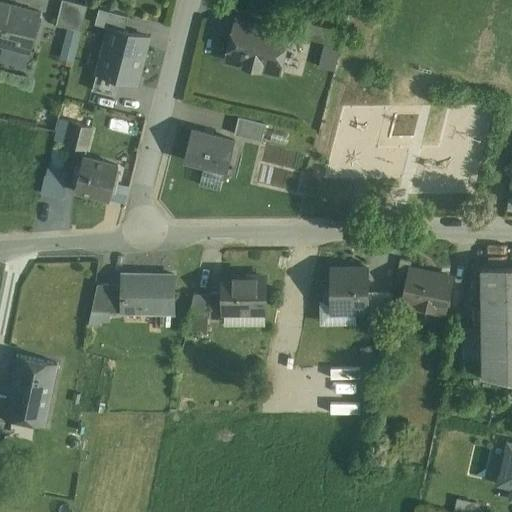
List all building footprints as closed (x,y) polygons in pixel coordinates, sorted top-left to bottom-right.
[(87,7),(62,0),(61,0),(55,25),(80,32),(87,7)] [(40,13),(0,3),(0,46),(0,47),(29,54),(40,13)] [(288,32),(236,19),(226,60),(277,73),(288,32)] [(343,32),(308,23),(304,38),(324,43),(340,47),(343,32)] [(144,62),(150,39),(105,28),(99,51),(144,62)] [(76,46),(63,42),(48,95),(61,98),(76,46)] [(340,47),(324,43),(318,66),(334,69),(340,47)] [(29,54),(0,47),(0,46),(0,61),(26,68),(29,54)] [(138,86),(144,62),(99,51),(93,75),(138,86)] [(313,92),(294,88),(289,110),(308,115),(313,92)] [(266,124),(238,117),(234,135),(261,142),(266,124)] [(71,122),(61,119),(55,141),(66,144),(71,122)] [(92,127),(71,122),(66,144),(65,145),(86,150),(92,127)] [(234,141),(192,130),(184,161),(226,171),(234,141)] [(118,166),(83,157),(74,192),(109,200),(118,166)] [(201,184),(224,190),(228,172),(206,166),(201,184)] [(64,197),(68,179),(46,174),(42,192),(64,197)] [(411,261),(400,259),(395,282),(406,285),(410,268),(411,261)] [(511,266),(481,267),(482,327),(482,376),(511,381),(511,266)] [(367,268),(332,268),(332,288),(324,293),(324,302),(332,306),(348,306),(353,311),(367,311),(367,268)] [(451,277),(410,268),(406,285),(402,305),(443,313),(451,277)] [(173,275),(123,274),(123,284),(123,312),(173,313),(173,275)] [(265,277),(223,277),(223,311),(265,311),(265,277)] [(123,312),(123,284),(97,284),(91,311),(109,311),(123,312)] [(209,293),(193,293),(188,317),(208,316),(209,317),(209,293)] [(109,311),(91,311),(89,323),(101,323),(101,321),(109,321),(109,311)] [(265,311),(223,311),(223,324),(265,324),(265,311)] [(208,316),(188,317),(186,330),(208,330),(208,316)] [(482,376),(482,327),(462,328),(463,372),(482,376)] [(58,363),(17,355),(7,397),(3,416),(4,417),(4,418),(6,418),(6,417),(45,425),(58,363)] [(511,444),(509,444),(503,468),(511,469),(511,493),(511,498),(511,444)]
